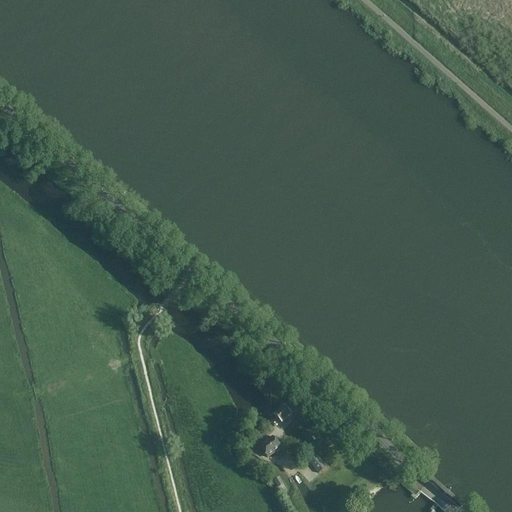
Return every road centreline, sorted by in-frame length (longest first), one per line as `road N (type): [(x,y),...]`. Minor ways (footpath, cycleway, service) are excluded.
road 1 (unclassified): [(0,101),(370,426),(424,485)]
road 2 (track): [(511,130),(362,0)]
road 3 (track): [(0,394),(51,388),(108,363),(164,354)]
